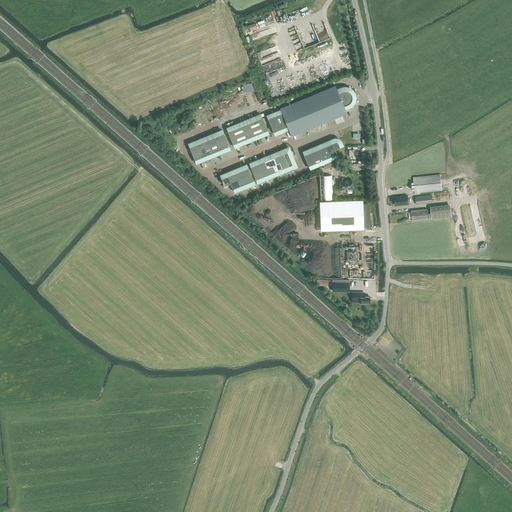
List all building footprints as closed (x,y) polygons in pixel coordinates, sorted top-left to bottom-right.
[(242,86),(244,92),(254,88),(251,82),(242,86)] [(341,88),(337,90),(335,85),(279,108),(280,110),(267,116),(275,135),(288,129),(291,136),(347,113),(345,109),(349,107),(352,105),(354,102),(355,98),(355,96),(356,95),(357,95),(355,91),(353,92),(352,90),(349,88),(345,87),(341,88)] [(268,133),(260,114),(227,128),(235,147),(248,142),(250,141),(251,142),(251,143),(253,142),(253,141),(253,140),(255,139),(268,133)] [(222,130),(214,134),(217,143),(222,154),(223,153),(222,152),(230,149),(226,140),(222,130)] [(214,134),(205,137),(209,146),(217,143),(214,134)] [(205,137),(197,140),(201,150),(209,146),(205,137)] [(335,149),(343,146),(341,142),(339,140),(337,139),(334,138),(303,152),(310,169),(338,157),(335,149)] [(197,140),(188,144),(192,153),(196,163),(203,160),(204,161),(205,161),(201,150),(197,140)] [(217,143),(209,146),(213,156),(220,153),(221,154),(220,154),(220,155),(222,154),(217,143)] [(213,156),(209,146),(201,150),(205,161),(207,160),(206,160),(206,159),(213,156)] [(284,160),(286,160),(293,156),(293,155),(292,155),(291,154),(288,147),(280,151),(284,160)] [(280,151),(272,154),(276,163),(279,162),(284,160),(280,151)] [(268,167),(273,165),(276,163),(272,154),(265,157),(268,167)] [(294,158),(293,156),(286,160),(289,169),(296,166),(293,159),(293,158),(294,158)] [(261,170),(266,168),(268,167),(265,157),(257,160),(261,170)] [(253,173),(260,170),(261,170),(257,160),(249,163),(253,173)] [(283,172),(289,169),(286,160),(284,160),(279,162),(283,172)] [(277,174),(283,172),(279,162),(276,163),(273,165),(277,174)] [(240,167),(244,177),(250,174),(247,165),(240,167)] [(270,177),(277,174),(273,165),(268,167),(266,168),(270,177)] [(240,167),(234,170),(238,179),(244,177),(240,167)] [(264,180),(270,177),(266,168),(261,170),(260,170),(264,180)] [(224,185),(231,182),(238,179),(234,170),(220,175),(224,185)] [(257,182),(264,180),(260,170),(253,173),(257,182)] [(250,174),(244,177),(248,186),(254,184),(250,174)] [(440,174),(413,177),(415,194),(420,194),(420,192),(442,190),(440,174)] [(332,175),(323,175),(323,185),(325,185),(325,188),(332,188),(332,175)] [(241,189),(248,186),(244,177),(238,179),(241,189)] [(234,192),(241,189),(238,179),(231,182),(234,192)] [(340,186),(334,186),(335,194),(341,194),(340,190),(352,189),(352,180),(339,181),(340,186)] [(416,204),(432,203),(432,195),(415,196),(416,204)] [(408,196),(394,197),(395,205),(408,204),(408,196)] [(363,227),(363,226),(366,226),(366,228),(370,228),(368,203),(362,203),(362,201),(319,203),(320,229),(363,227)] [(451,207),(431,209),(432,219),(452,217),(451,207)] [(427,209),(421,209),(411,210),(412,221),(428,219),(427,209)] [(312,240),(310,238),(303,249),(306,251),(312,240)] [(321,250),(319,255),(325,258),(328,253),(321,250)] [(341,250),(342,260),(349,260),(356,260),(355,252),(349,252),(349,250),(341,250)] [(332,279),(332,290),(349,291),(349,279),(332,279)] [(351,293),(351,299),(352,299),(352,302),(360,302),(360,303),(369,303),(369,296),(364,296),(364,293),(351,293)]
